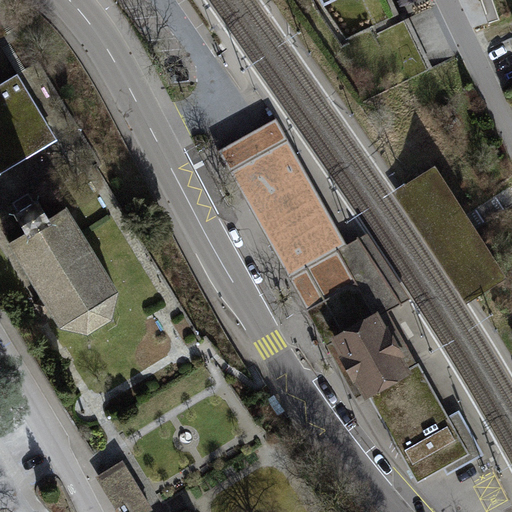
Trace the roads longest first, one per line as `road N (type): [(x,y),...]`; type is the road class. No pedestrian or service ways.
road 1 (secondary): [(398,511),(321,421),(91,27),(65,0)]
road 2 (residential): [(87,511),(0,350)]
road 3 (residential): [(446,0),(511,130)]
